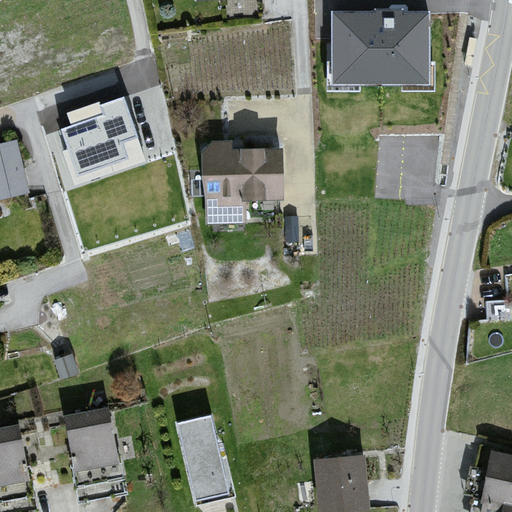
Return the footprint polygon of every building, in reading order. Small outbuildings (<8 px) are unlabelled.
[(331,9),(332,86),(430,84),(429,8),(331,9)] [(101,113),(60,126),(67,148),(62,149),(74,185),(146,161),(123,94),(98,102),(101,113)] [(281,204),(278,156),(232,154),(232,143),(198,145),(203,229),(244,227),(243,206),(281,204)] [(0,206),(25,202),(14,145),(0,146),(0,206)] [(106,412),(60,419),(71,472),(117,465),(106,412)] [(210,414),(176,422),(193,499),(227,491),(210,414)] [(16,428),(0,430),(0,487),(25,483),(16,428)] [(511,511),(511,457),(489,453),(478,504),(497,507),(496,511),(511,511)] [(362,455),(314,459),(319,511),(367,506),(362,455)]
